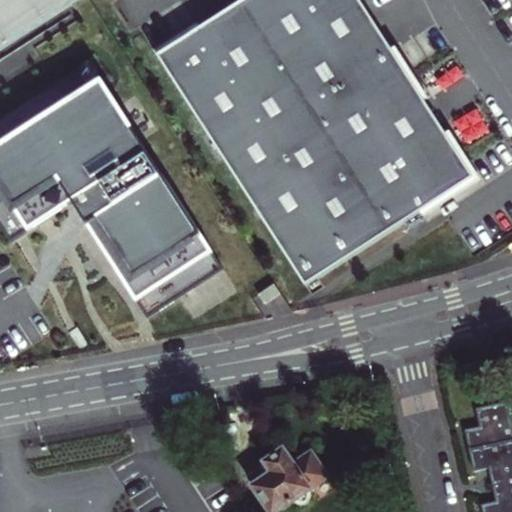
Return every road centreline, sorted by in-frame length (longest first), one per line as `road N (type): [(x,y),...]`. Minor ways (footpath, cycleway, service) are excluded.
road 1 (tertiary): [(400,325),(0,404)]
road 2 (residential): [(400,325),(441,511)]
